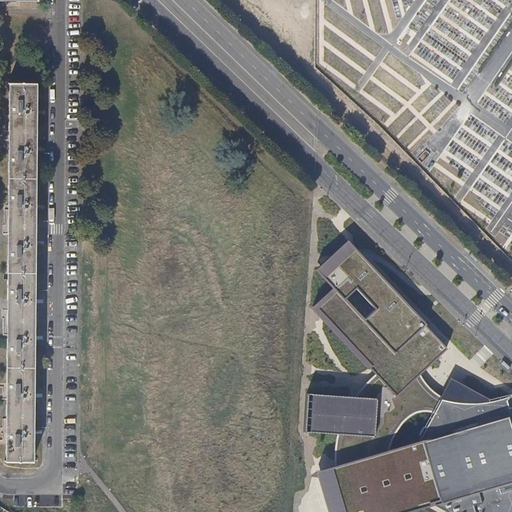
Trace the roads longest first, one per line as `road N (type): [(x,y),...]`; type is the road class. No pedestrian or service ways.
road 1 (residential): [(58,0),(55,464),(33,486),(0,483)]
road 2 (primary): [(146,0),(511,353)]
road 3 (primary): [(511,313),(185,0)]
